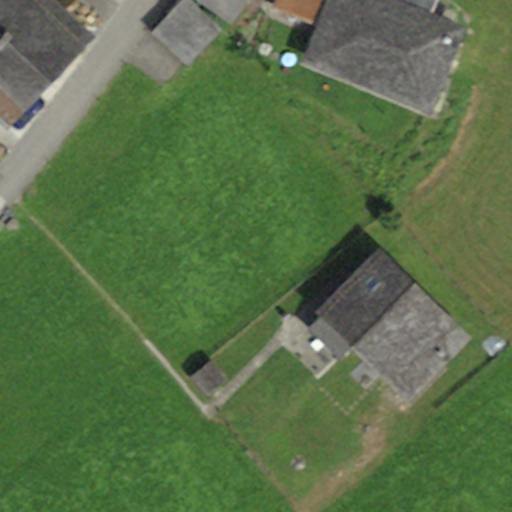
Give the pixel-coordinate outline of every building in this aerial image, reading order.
[(78,40),(54,17),(69,0),(0,0),(0,34),(44,77),(78,40)] [(189,0),(177,0),(152,32),(188,65),(218,27),(189,0)] [(196,0),(231,24),(247,2),(245,0),(196,0)] [(324,26),(328,15),(291,0),(281,0),(278,8),(324,26)] [(324,26),(311,59),(427,106),(457,32),(377,0),(291,0),(328,15),(324,26)] [(0,105),(8,113),(44,77),(0,34),(0,105)] [(355,343),(407,393),(465,334),(381,253),(324,312),(355,343)] [(341,357),(355,343),(324,312),(309,327),(341,357)] [(194,377),(207,393),(222,380),(210,364),(194,377)]
